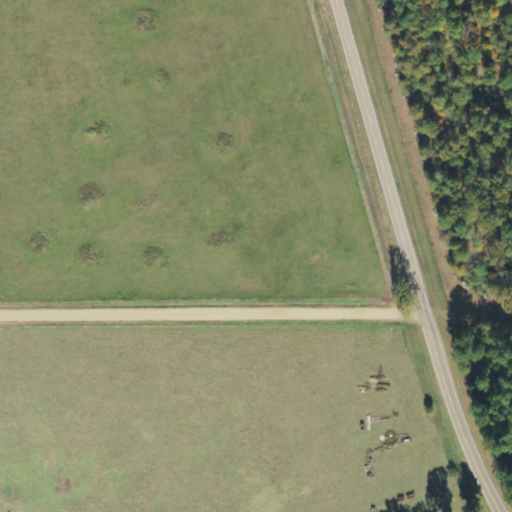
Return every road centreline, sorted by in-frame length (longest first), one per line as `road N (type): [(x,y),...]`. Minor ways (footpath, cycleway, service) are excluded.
road 1 (tertiary): [(336,0),(455,412),(501,511)]
road 2 (residential): [(0,317),(425,314)]
